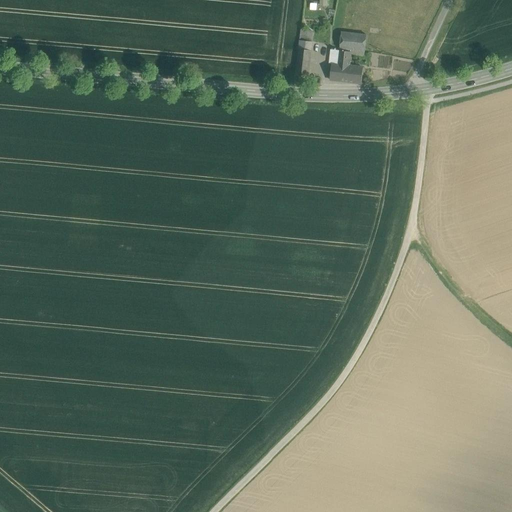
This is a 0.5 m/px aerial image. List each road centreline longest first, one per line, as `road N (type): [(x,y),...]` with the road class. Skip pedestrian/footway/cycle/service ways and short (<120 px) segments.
road 1 (secondary): [(0,70),(348,99),(511,72)]
road 2 (track): [(428,102),(410,230),(379,312),(325,400),(214,511)]
